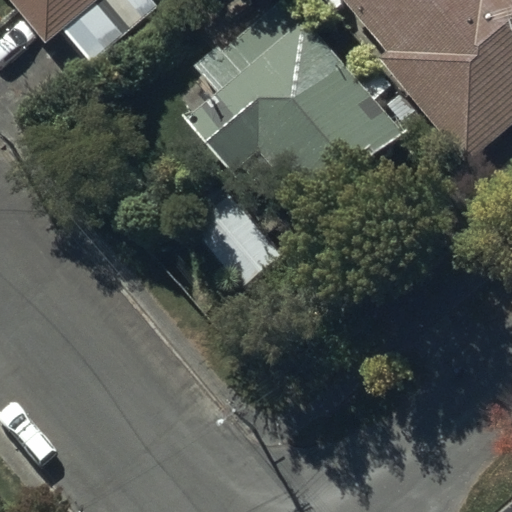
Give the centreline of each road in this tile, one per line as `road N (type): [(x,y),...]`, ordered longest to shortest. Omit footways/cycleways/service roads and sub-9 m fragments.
road 1 (unclassified): [(199,511),(0,274)]
road 2 (unclassified): [(511,387),(364,511)]
